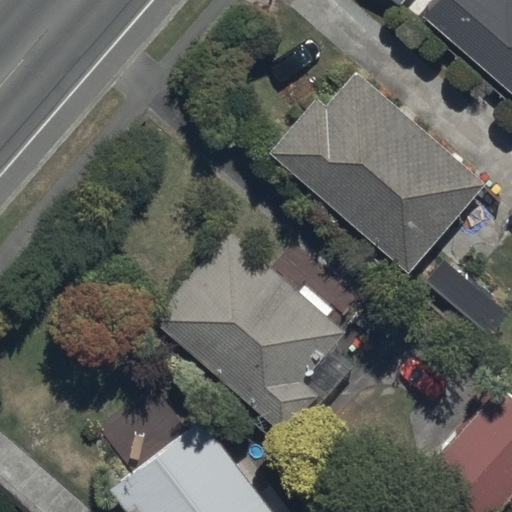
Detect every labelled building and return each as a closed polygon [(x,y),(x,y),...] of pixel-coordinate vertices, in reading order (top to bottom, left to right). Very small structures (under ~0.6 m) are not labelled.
[(511,83),(511,0),(433,0),(425,10),(511,83)] [(486,180),(356,63),(327,96),(318,87),(271,139),(410,264),(486,180)] [(302,282),(230,220),(154,309),(290,425),(317,394),(322,398),(356,358),(336,341),(350,324),(332,308),(337,302),(307,276),(302,282)] [(494,511),(511,491),(511,389),(501,380),(424,469),(473,511),(494,511)] [(286,511),(205,408),(112,481),(136,511),(286,511)]
